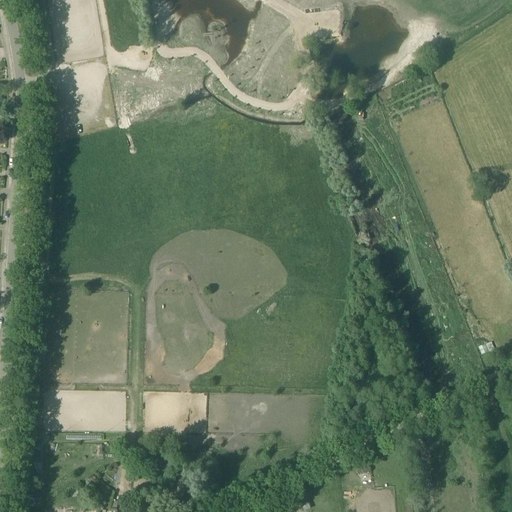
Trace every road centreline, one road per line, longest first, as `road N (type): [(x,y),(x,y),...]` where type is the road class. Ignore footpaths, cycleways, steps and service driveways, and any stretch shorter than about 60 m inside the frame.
road 1 (track): [(234,511),(492,374)]
road 2 (residential): [(16,194),(18,66),(4,0)]
road 3 (residential): [(6,337),(16,194)]
